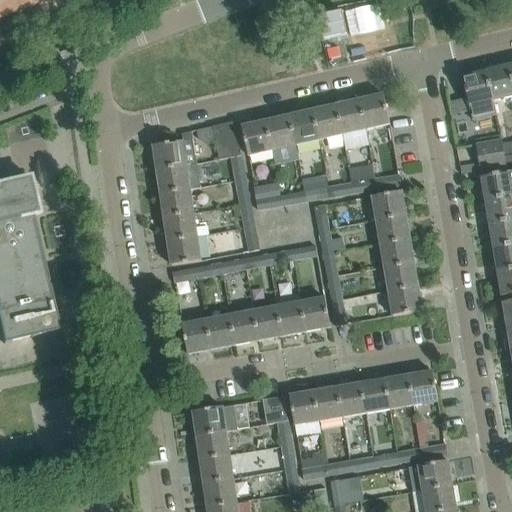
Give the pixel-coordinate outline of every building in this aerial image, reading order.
[(0,0),(0,15),(1,18),(28,8),(24,0),(0,0)] [(511,76),(510,67),(486,73),(493,102),(494,102),(511,97),(511,76)] [(493,102),(486,73),(463,78),(473,121),(497,116),(494,102),(493,102)] [(384,96),(359,102),(366,131),(390,125),(384,96)] [(359,102),(335,107),(342,137),(366,131),(359,102)] [(335,107),(312,112),(319,142),(342,137),(335,107)] [(312,112),(289,118),(295,147),(319,142),(312,112)] [(289,118),(265,123),(271,152),(295,147),(289,118)] [(219,161),(231,159),(241,157),(237,133),(235,123),(213,128),(219,161)] [(271,152),(265,123),(242,128),(249,158),(271,152)] [(154,147),(157,171),(197,165),(193,141),(154,147)] [(502,143),(476,147),(481,173),(506,169),(505,159),(502,143)] [(231,159),(234,173),(244,171),(244,169),(241,157),(231,159)] [(157,171),(161,195),(191,191),(191,190),(200,189),(197,165),(157,171)] [(482,178),(486,203),(511,198),(511,173),(482,178)] [(399,177),(375,181),(377,191),(401,187),(399,177)] [(236,182),(238,196),(249,194),(246,180),(236,182)] [(375,181),(361,183),(363,194),(377,191),(375,181)] [(25,184),(0,189),(0,330),(3,345),(59,332),(25,184)] [(277,185),(266,187),(269,200),(279,198),(277,185)] [(350,185),(336,188),(338,198),(352,196),(350,185)] [(313,192),(313,196),(314,202),(328,200),(326,190),(313,192)] [(161,195),(164,219),(194,215),(191,191),(161,195)] [(406,217),(402,193),(373,198),(377,222),(406,217)] [(297,195),(289,196),(290,206),(304,204),(303,194),(297,195)] [(281,208),(279,198),(269,200),(266,200),(267,211),(281,208)] [(511,198),(486,203),(490,228),(511,223),(511,198)] [(240,206),(243,219),(253,217),(250,204),(240,206)] [(316,216),(319,232),(329,230),(326,214),(316,216)] [(164,219),(168,242),(198,238),(194,215),(164,219)] [(410,241),(406,217),(377,222),(381,246),(410,241)] [(511,223),(490,228),(494,251),(511,248),(511,223)] [(255,227),(245,228),(248,242),(258,240),(255,227)] [(198,238),(168,242),(172,267),(202,262),(198,238)] [(320,240),(323,255),(333,253),(346,251),(343,238),(331,241),(330,238),(320,240)] [(415,264),(410,241),(381,246),(385,269),(415,264)] [(511,248),(494,251),(498,275),(511,272),(511,248)] [(307,249),(292,252),(294,262),(308,259),(307,249)] [(284,253),(268,256),(269,266),(286,263),(284,253)] [(261,258),(244,261),(246,271),(263,268),(261,258)] [(237,262),(220,265),(222,275),(239,272),(237,262)] [(325,265),(327,279),(337,277),(335,263),(325,265)] [(419,288),(415,264),(385,269),(389,293),(419,288)] [(211,267),(197,270),(198,280),(213,277),(211,267)] [(198,280),(197,270),(173,274),(175,284),(198,280)] [(511,272),(498,275),(502,298),(511,296),(511,272)] [(330,290),(332,303),(342,301),(340,288),(330,290)] [(423,311),(419,288),(389,293),(393,317),(423,312),(423,311)] [(331,329),(325,299),(301,304),(307,334),(331,329)] [(342,301),(332,303),(337,328),(347,326),(342,301)] [(511,302),(503,304),(508,329),(511,328),(511,302)] [(307,334),(301,304),(278,308),(283,338),(307,334)] [(283,338),(278,308),(254,313),(259,342),(283,338)] [(259,342),(254,313),(230,317),(236,347),(259,342)] [(236,347),(230,317),(207,322),(212,351),(236,347)] [(212,351),(207,322),(182,326),(188,356),(212,351)] [(414,407),(438,403),(433,373),(409,377),(414,407)] [(409,377),(385,381),(390,411),(414,407),(409,377)] [(385,381),(362,385),(366,415),(390,411),(385,381)] [(366,415),(362,385),(338,389),(343,419),(366,415)] [(338,389),(314,393),(319,423),(343,419),(338,389)] [(319,423),(314,393),(290,397),(295,427),(319,423)] [(284,398),(266,401),(270,427),(278,425),(288,424),(284,398)] [(237,427),(234,407),(193,413),(197,437),(227,433),(237,431),(237,427)] [(288,424),(278,425),(281,439),(291,437),(288,424)] [(230,457),(227,433),(197,437),(200,461),(230,457)] [(446,446),(421,450),(423,461),(447,456),(446,446)] [(282,448),(285,463),(295,461),(292,447),(282,448)] [(421,450),(407,453),(409,463),(423,461),(421,450)] [(384,457),(383,457),(385,467),(399,465),(397,454),(385,457),(384,457)] [(204,485),(234,480),(230,457),(200,461),(204,485)] [(374,458),(360,461),(362,471),(376,469),(374,458)] [(350,462),(336,465),(337,476),(351,473),(350,462)] [(453,486),(448,462),(408,469),(412,493),(423,491),(453,486)] [(328,477),(326,466),(311,469),(313,480),(328,477)] [(297,471),(287,472),(289,487),(299,485),(297,471)] [(208,509),(237,504),(234,480),(204,485),(208,509)] [(345,505),(341,480),(330,482),(334,507),(345,505)] [(445,511),(457,510),(453,486),(423,491),(426,511),(445,511)]
